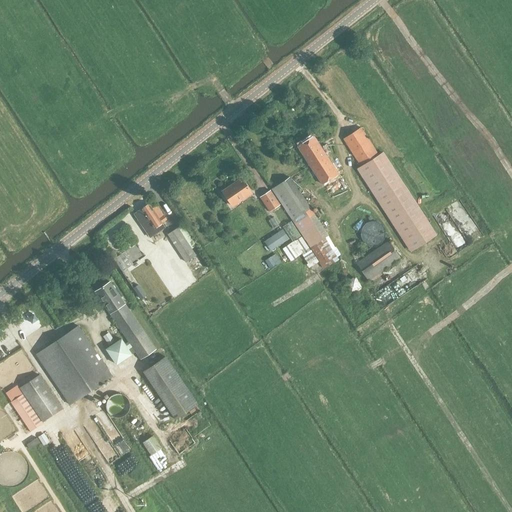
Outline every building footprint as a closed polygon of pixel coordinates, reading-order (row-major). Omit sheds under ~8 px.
[(343,138),(361,166),(379,155),(361,127),(343,138)] [(324,153),(330,150),(326,144),(320,147),(313,136),(298,146),(303,154),(302,155),(305,159),(306,159),(322,183),(337,173),(324,153)] [(410,250),(435,234),(383,152),(379,155),(361,166),(357,169),(410,250)] [(310,246),(327,235),(289,177),(272,189),(310,246)] [(232,205),(251,192),(242,178),(223,191),(232,205)] [(270,190),(260,197),(269,211),(279,204),(270,190)] [(149,203),(134,214),(150,237),(165,228),(162,223),(167,220),(158,207),(154,202),(150,205),(149,203)] [(378,243),(388,229),(373,218),(363,231),(378,243)] [(453,218),(441,227),(459,251),(470,243),(453,218)] [(185,261),(195,255),(178,228),(168,234),(185,261)] [(283,229),(264,242),(271,251),(289,239),(283,229)] [(368,280),(399,257),(387,240),(356,263),(368,280)] [(126,250),(135,263),(146,255),(137,242),(126,250)] [(123,271),(135,263),(126,250),(114,258),(123,271)] [(266,259),(272,267),(282,261),(277,253),(266,259)] [(396,280),(411,268),(406,261),(378,283),(386,293),(399,283),(396,280)] [(349,279),(352,291),(361,289),(359,277),(349,279)] [(116,363),(135,351),(140,359),(155,349),(109,281),(95,291),(128,341),(124,344),(121,338),(106,348),(116,363)] [(142,299),(148,294),(139,283),(134,287),(142,299)] [(34,314),(28,318),(32,324),(37,320),(34,314)] [(70,404),(111,375),(78,326),(36,354),(70,404)] [(111,330),(116,339),(122,336),(117,327),(111,330)] [(175,418),(197,403),(165,356),(143,371),(175,418)] [(42,421),(61,408),(39,374),(20,387),(24,393),(10,402),(30,431),(43,423),(42,421)] [(111,396),(113,413),(132,411),(130,394),(111,396)] [(43,433),(39,437),(46,444),(50,440),(43,433)] [(142,442),(150,456),(161,448),(152,435),(142,442)] [(39,437),(29,442),(31,446),(41,442),(39,437)]
